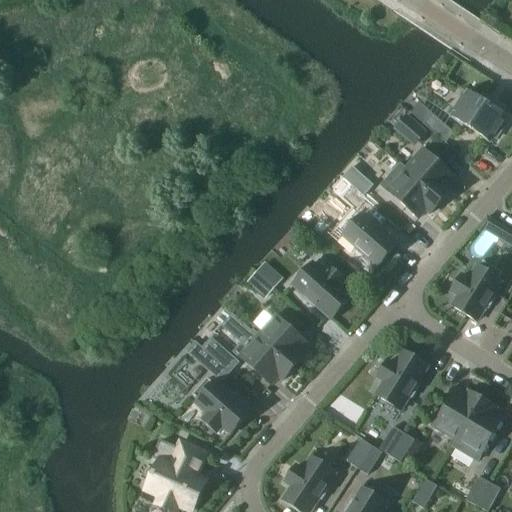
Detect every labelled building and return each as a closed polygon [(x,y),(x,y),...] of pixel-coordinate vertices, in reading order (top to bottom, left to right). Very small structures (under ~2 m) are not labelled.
[(503,123),(506,118),(492,109),(494,107),(482,99),(481,102),(467,93),(450,118),(490,143),(493,139),(496,141),(506,125),(503,123)] [(407,117),(394,132),(413,149),(426,134),(407,117)] [(424,126),(446,144),(453,135),(432,117),(424,126)] [(400,166),(399,167),(441,204),(451,191),(447,187),(454,179),(423,151),(405,171),(400,166)] [(441,204),(399,167),(381,187),(418,220),(426,212),(430,215),(441,204)] [(352,169),(343,179),(364,198),(373,187),(352,169)] [(352,209),(328,236),(350,255),(355,249),(378,269),(397,247),(385,236),(387,234),(376,224),(374,227),(368,221),(378,210),(364,198),(343,179),(332,192),(352,209)] [(502,275),(483,263),(479,270),(476,268),(468,281),(461,277),(451,294),(458,298),(452,308),(477,323),(485,309),(488,311),(495,299),(493,297),(501,283),(498,281),(502,275)] [(266,265),(257,275),(272,289),(281,279),(266,265)] [(324,275),(312,265),(293,287),(305,298),(303,300),(314,309),(316,307),(332,321),(351,299),(339,288),(344,282),(329,269),(324,275)] [(272,289),(257,275),(248,285),(264,299),(272,289)] [(233,316),(222,328),(241,346),(234,354),(240,359),(271,387),(279,378),(283,382),(294,370),(252,333),(233,316)] [(252,324),(248,328),(253,333),(252,333),(294,370),(304,358),(300,354),(307,346),(276,318),(273,321),(262,333),(253,324),(252,324)] [(211,342),(202,352),(207,356),(229,375),(238,366),(211,342)] [(191,350),(187,355),(221,384),(229,375),(207,356),(202,352),(195,346),(191,350)] [(387,363),(377,379),(384,383),(375,397),(400,412),(409,399),(411,400),(419,388),(416,387),(427,369),(403,353),(394,367),(387,363)] [(198,402),(195,405),(207,415),(202,421),(217,434),(222,428),(231,436),(250,414),(238,403),(240,401),(229,391),(227,393),(215,383),(212,385),(207,380),(192,397),(198,402)] [(453,448),(453,449),(482,401),(468,393),(468,394),(471,396),(469,400),(455,392),(434,428),(456,442),(453,448)] [(482,401),(453,449),(477,463),(480,457),(481,457),(502,421),(489,413),(492,409),(495,411),(496,410),(482,401)] [(379,451),(390,458),(404,435),(393,428),(379,451)] [(404,435),(390,458),(400,464),(414,442),(404,435)] [(346,463),(357,470),(371,448),(361,441),(346,463)] [(199,470),(205,456),(181,445),(178,451),(160,443),(152,459),(159,462),(146,491),(160,498),(156,506),(168,511),(174,511),(177,506),(189,511),(192,511),(206,483),(193,477),(196,469),(199,470)] [(371,448),(357,470),(367,477),(382,455),(371,448)] [(326,488),(335,475),(311,459),(302,472),(295,467),(285,484),(291,488),(282,502),(297,511),(310,511),(319,500),(321,502),(329,490),(326,488)] [(466,502),(477,508),(489,485),(478,479),(466,502)] [(437,488),(425,481),(412,504),(424,511),(437,488)] [(489,485),(477,508),(484,511),(488,511),(500,491),(489,485)] [(382,511),(387,505),(362,489),(353,503),(351,502),(344,511),(382,511)]
